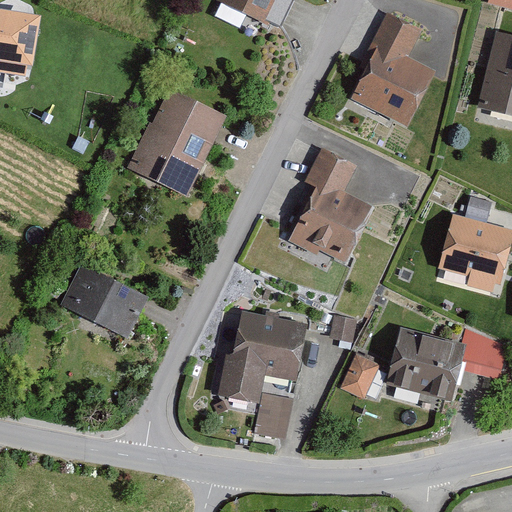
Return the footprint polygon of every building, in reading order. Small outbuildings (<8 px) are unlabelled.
[(224,0),(222,4),(275,29),(288,0),(224,0)] [(38,12),(0,6),(0,53),(31,58),(38,12)] [(413,65),(427,34),(391,17),(367,64),(375,68),(358,103),(417,131),(442,79),(413,65)] [(511,36),(500,33),(484,102),(511,109),(511,36)] [(232,119),(174,93),(157,130),(150,127),(130,172),(195,201),(232,119)] [(361,170),(326,153),(302,203),(313,208),(295,246),(323,259),(325,253),(354,268),(382,211),(349,196),(361,170)] [(511,231),(455,216),(442,264),(474,272),(471,282),(490,288),(494,274),(499,275),(511,231)] [(155,300),(83,269),(65,309),(137,341),(155,300)] [(312,328),(245,316),(237,359),(230,358),(222,398),(261,405),(255,436),(287,442),(294,404),(267,399),(270,380),(301,385),(312,328)] [(355,321),(335,319),(333,342),(352,345),(355,321)] [(464,346),(406,330),(391,385),(459,404),(467,375),(500,385),(510,349),(467,337),(464,346)] [(381,367),(358,357),(343,391),(366,401),(381,367)]
